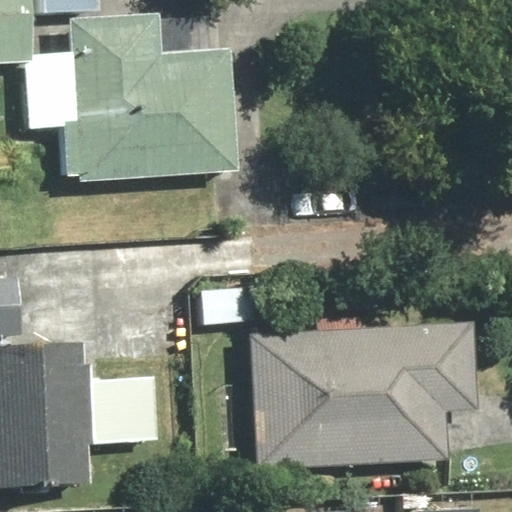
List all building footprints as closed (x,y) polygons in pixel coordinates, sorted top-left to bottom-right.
[(20,0),(0,0),(0,69),(22,69),(20,0)] [(66,60),(27,59),(24,131),(59,133),(57,181),(221,188),(227,53),(151,50),(153,14),(68,10),(66,60)] [(247,288),(195,290),(196,327),(248,326),(247,288)] [(469,325),(245,338),(249,471),(441,464),(439,414),(472,413),(469,325)] [(83,353),(0,355),(0,488),(86,487),(83,353)]
